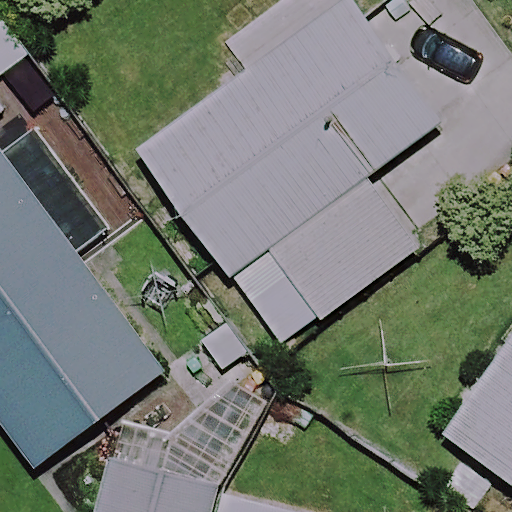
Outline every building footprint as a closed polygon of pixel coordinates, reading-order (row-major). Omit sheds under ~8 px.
[(436,124),(346,1),(139,152),(282,348),(415,251),(362,178),(436,124)] [(31,127),(0,152),(0,419),(38,467),(166,363),(78,253),(111,226),(31,127)] [(511,340),(446,435),(511,481),(511,340)] [(214,511),(221,492),(233,451),(124,420),(97,511),(214,511)] [(221,492),(214,511),(289,511),(230,495),(221,492)]
